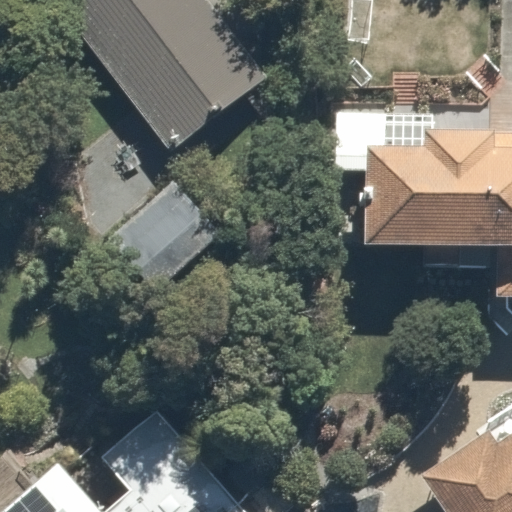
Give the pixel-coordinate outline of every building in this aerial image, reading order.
[(69,0),(159,166),(256,81),(195,0),(69,0)] [(511,88),(499,88),(497,133),(444,130),(444,144),(389,142),(390,118),(342,116),(340,154),(382,156),(378,259),(507,264),(505,307),(511,307),(511,88)] [(175,184),(127,225),(178,285),(226,244),(175,184)] [(277,511),(173,395),(103,458),(131,489),(105,511),(104,511),(61,463),(5,511),(277,511)] [(511,511),(511,405),(416,477),(441,511),(511,511)]
